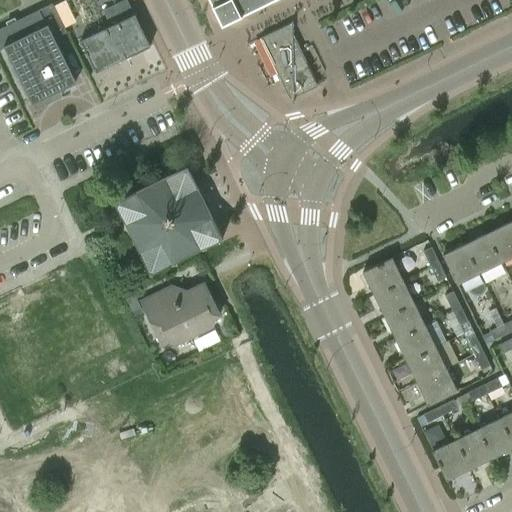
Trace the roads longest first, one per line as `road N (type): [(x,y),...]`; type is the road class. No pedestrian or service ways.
road 1 (tertiary): [(424,511),(308,266),(287,193),(290,167)]
road 2 (tertiary): [(290,167),(326,138),(511,48)]
road 3 (tertiary): [(164,0),(228,115),(260,151),(290,167)]
road 4 (residential): [(0,176),(178,97)]
